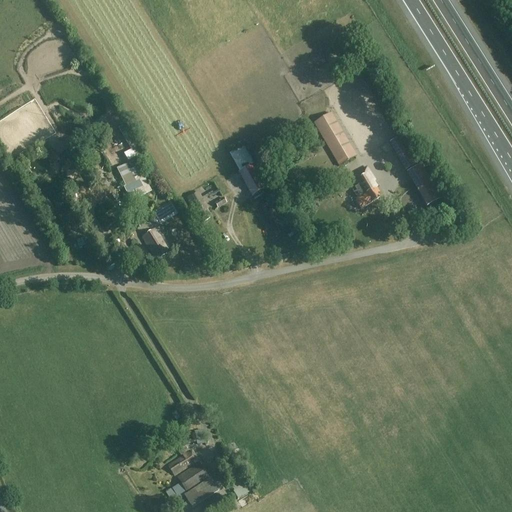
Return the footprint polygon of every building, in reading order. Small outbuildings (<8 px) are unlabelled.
[(332,114),(314,124),(339,167),(357,156),(332,114)] [(117,128),(131,150),(124,154),(128,162),(136,158),(143,154),(125,124),(117,128)] [(400,136),(390,142),(406,170),(417,164),(400,136)] [(142,173),(138,166),(130,170),(127,164),(116,169),(125,187),(124,188),(131,202),(151,192),(142,173)] [(266,189),(261,181),(254,164),(238,173),(241,178),(251,197),(266,189)] [(421,164),(407,173),(428,208),(442,200),(421,164)] [(351,176),(357,186),(355,188),(357,192),(354,193),(357,199),(356,200),(362,209),(383,197),(374,182),(375,182),(366,167),(351,176)] [(198,192),(187,198),(202,224),(212,218),(207,210),(208,209),(198,192)] [(223,198),(214,203),(218,209),(227,203),(223,198)] [(154,231),(142,239),(157,261),(169,253),(154,231)] [(135,260),(141,256),(139,251),(132,255),(135,260)] [(169,465),(176,476),(198,461),(191,450),(169,465)] [(218,492),(200,463),(177,479),(181,484),(166,494),(173,504),(185,496),(188,502),(173,511),(191,511),(195,510),(193,508),(218,492)]
